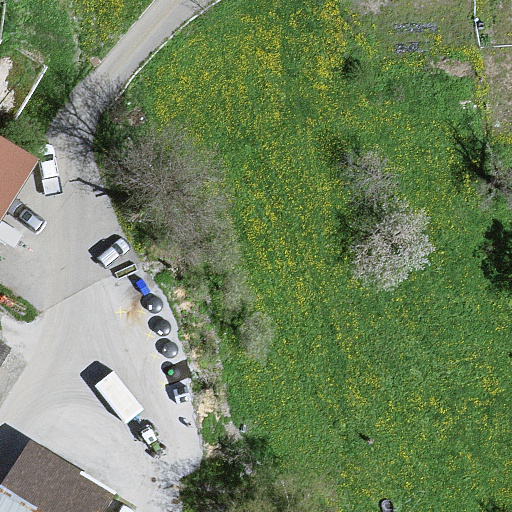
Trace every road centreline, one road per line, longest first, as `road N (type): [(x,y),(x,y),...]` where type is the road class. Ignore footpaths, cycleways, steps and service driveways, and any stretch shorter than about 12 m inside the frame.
road 1 (residential): [(99,265),(70,157),(191,0)]
road 2 (residential): [(149,511),(160,494),(99,265)]
road 3 (residential): [(0,417),(99,265)]
